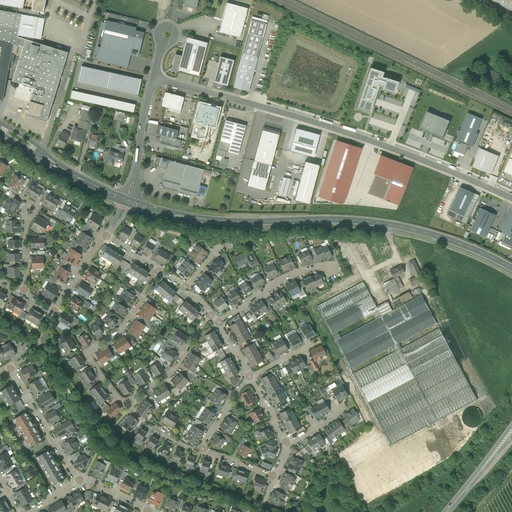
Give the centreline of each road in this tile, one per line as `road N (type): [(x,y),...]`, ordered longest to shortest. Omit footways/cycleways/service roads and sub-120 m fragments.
road 1 (tertiary): [(511,268),(453,241),(382,223),(222,221),(127,201)]
road 2 (unclassified): [(153,77),(389,146),(511,197)]
road 3 (residential): [(158,269),(120,331),(86,352),(128,406),(172,371),(208,312)]
road 4 (tertiary): [(127,201),(0,127)]
road 5 (residential): [(217,323),(283,276),(334,265)]
road 6 (residential): [(21,292),(55,311),(105,235)]
road 7 (residential): [(14,373),(69,470),(82,479)]
road 8 (unclassified): [(127,201),(153,77)]
